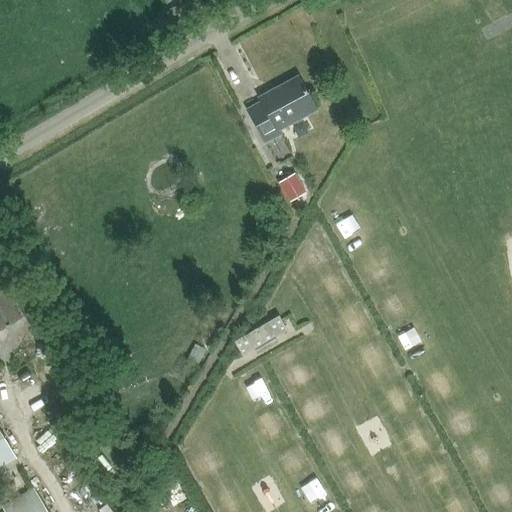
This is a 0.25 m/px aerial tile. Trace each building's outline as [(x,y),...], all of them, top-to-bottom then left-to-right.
[(315,110),(298,78),(259,99),(261,103),(246,111),(264,144),(279,136),(276,131),(315,110)] [(361,168),(372,148),(355,139),(344,158),(361,168)] [(288,200),(290,203),(305,194),(306,193),(295,174),(294,174),(278,183),(288,200)] [(342,179),(327,187),(333,197),(348,188),(342,179)] [(350,196),(333,203),(337,214),(355,207),(350,196)] [(399,212),(401,219),(417,215),(411,196),(402,198),(405,210),(399,212)] [(350,234),(366,226),(360,215),(344,223),(350,234)] [(373,261),(364,244),(349,252),(358,269),(373,261)] [(445,250),(436,255),(451,280),(460,274),(445,250)] [(429,251),(416,259),(428,279),(441,272),(429,251)] [(366,264),(374,277),(384,271),(375,258),(366,264)] [(332,271),(321,278),(330,295),(342,288),(332,271)] [(430,290),(448,305),(459,292),(441,277),(430,290)] [(465,303),(478,295),(467,277),(454,284),(465,303)] [(363,290),(369,305),(385,298),(379,283),(363,290)] [(0,331),(20,319),(2,288),(0,289),(0,331)] [(383,313),(398,330),(407,323),(391,306),(383,313)] [(357,313),(348,319),(359,333),(367,327),(357,313)] [(278,317),(233,342),(241,357),(287,331),(278,317)] [(376,364),(385,360),(375,336),(366,340),(376,364)] [(477,340),(469,344),(478,365),(486,361),(477,340)] [(294,382),(304,378),(296,360),(286,364),(294,382)] [(442,389),(430,367),(417,374),(429,395),(442,389)] [(383,383),(395,408),(408,402),(396,377),(383,383)] [(511,393),(496,400),(504,416),(511,412),(511,393)] [(401,422),(420,437),(429,426),(410,410),(401,422)] [(461,453),(477,445),(467,428),(452,436),(461,453)] [(319,450),(337,443),(332,429),(314,436),(319,450)] [(0,511),(47,511),(34,490),(1,509),(2,511),(0,511),(0,468),(16,459),(0,432),(0,511)] [(422,447),(435,460),(442,453),(430,440),(422,447)] [(465,467),(478,482),(485,475),(472,460),(465,467)] [(430,472),(438,490),(455,482),(446,464),(430,472)] [(493,511),(507,507),(499,483),(485,488),(493,511)] [(452,497),(459,511),(470,511),(461,493),(452,497)]
